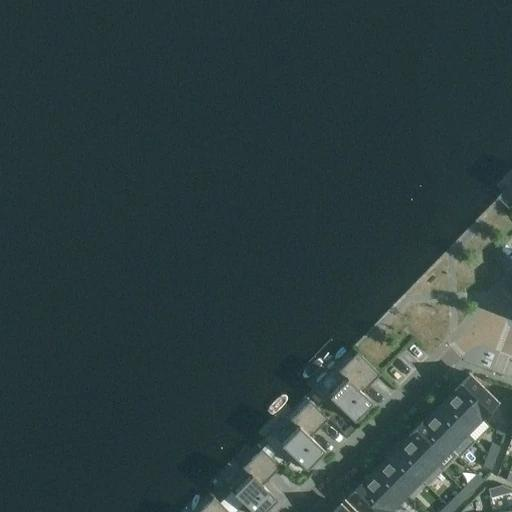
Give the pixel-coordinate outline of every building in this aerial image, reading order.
[(324,392),(354,421),(372,403),(361,393),(379,374),(357,352),(338,371),(341,375),(324,392)] [(496,402),(469,375),(453,391),(480,418),(496,402)] [(480,418),(453,391),(438,406),(465,433),(480,418)] [(276,441),(306,470),(324,451),(310,437),(327,419),(309,401),(290,420),(293,424),(276,441)] [(465,433),(438,406),(422,421),(450,448),(465,433)] [(450,448),(422,421),(407,436),(407,437),(435,464),(450,448)] [(503,436),(507,424),(500,421),(495,433),(503,436)] [(435,464),(407,437),(392,452),(420,479),(435,464)] [(495,458),(499,447),(491,444),(487,455),(495,458)] [(229,489),(252,511),(264,511),(276,499),(262,485),(280,467),(261,449),(242,468),(246,472),(229,489)] [(405,494),(420,479),(392,452),(377,467),(405,494)] [(490,469),(495,458),(487,455),(483,466),(490,469)] [(282,499),(298,483),(280,467),(265,483),(282,499)] [(389,510),(405,494),(377,467),(362,483),(389,510)] [(474,488),(483,480),(477,474),(469,483),(474,488)] [(387,511),(389,510),(362,483),(346,499),(359,511),(387,511)] [(228,511),(213,497),(198,511),(228,511)] [(452,511),(461,502),(455,497),(446,505),(452,511)]
